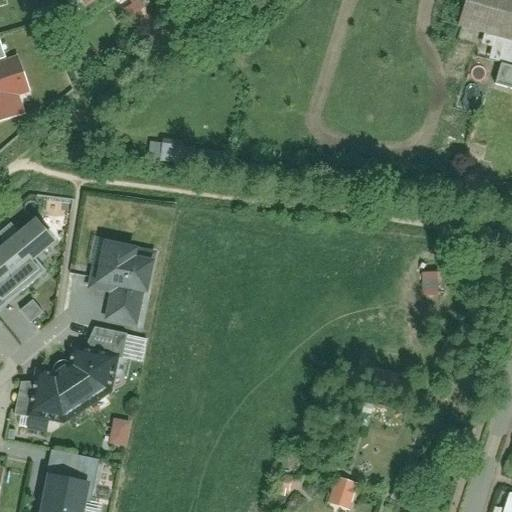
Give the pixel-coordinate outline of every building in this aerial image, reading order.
[(511,42),(511,0),(466,0),(459,31),(511,43),(511,42)] [(14,63),(0,66),(0,117),(27,110),(14,63)] [(0,305),(44,270),(35,259),(55,243),(34,217),(0,243),(0,305)] [(156,250),(102,240),(95,276),(89,275),(86,289),(108,293),(103,320),(135,326),(141,292),(145,293),(150,264),(153,264),(156,250)] [(29,300),(17,309),(27,321),(38,311),(29,300)] [(145,332),(110,326),(105,355),(140,361),(145,332)] [(49,376),(36,373),(29,409),(59,416),(103,386),(110,356),(74,348),(70,364),(49,376)] [(370,388),(398,392),(400,375),(372,371),(370,388)] [(108,419),(106,444),(125,446),(126,421),(108,419)] [(79,511),(86,480),(43,472),(35,511),(79,511)] [(332,476),(324,503),(347,510),(355,482),(332,476)]
